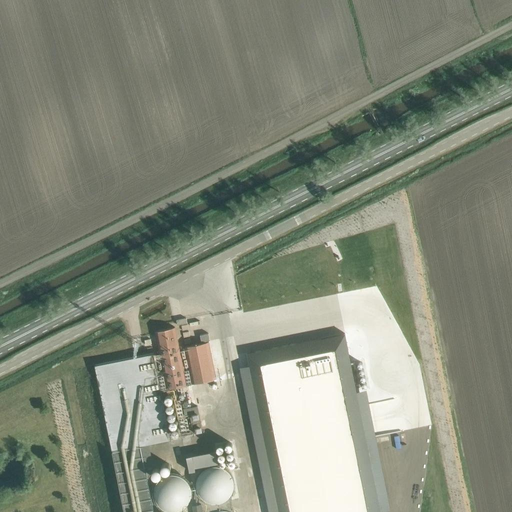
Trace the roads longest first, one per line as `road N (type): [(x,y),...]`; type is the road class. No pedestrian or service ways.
road 1 (track): [(0,286),(511,24)]
road 2 (unclassified): [(0,370),(511,112)]
road 3 (primary): [(0,346),(511,88)]
road 4 (unknown): [(173,282),(198,294),(218,319),(231,430),(253,511)]
